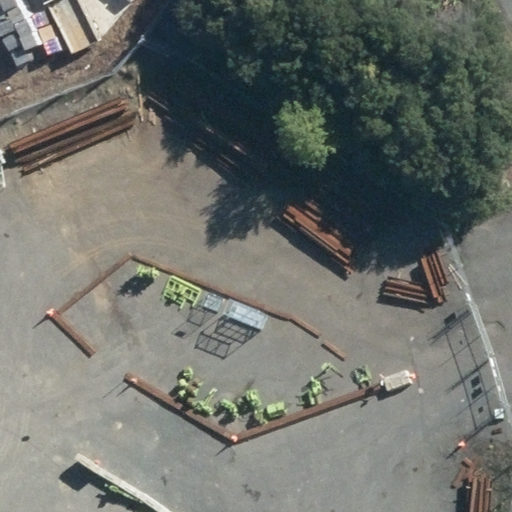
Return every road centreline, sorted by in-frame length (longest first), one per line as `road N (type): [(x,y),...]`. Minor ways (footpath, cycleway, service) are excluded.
road 1 (unknown): [(511,390),(158,490)]
road 2 (unknown): [(158,490),(83,320)]
